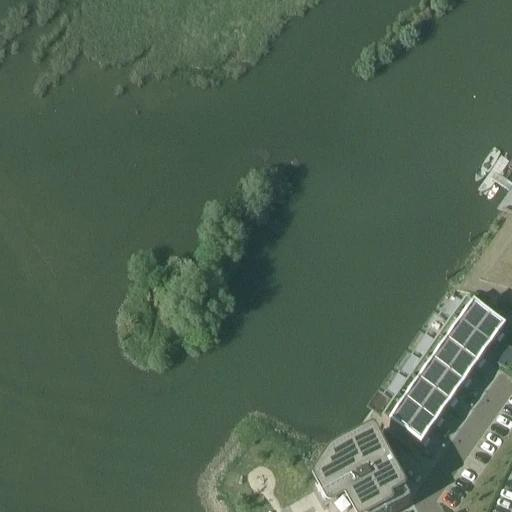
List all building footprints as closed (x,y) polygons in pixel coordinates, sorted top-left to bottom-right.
[(464,305),(449,324),(488,353),(503,334),(464,305)] [(449,324),(436,344),(475,372),(488,353),(449,324)] [(436,344),(422,364),(460,392),(475,372),(436,344)] [(422,364),(407,383),(446,411),(460,392),(422,364)] [(407,383),(395,401),(436,428),(446,411),(407,383)] [(395,401),(379,424),(420,451),(436,428),(395,401)] [(317,491),(328,511),(402,511),(408,509),(370,443),(335,462),(317,491)]
